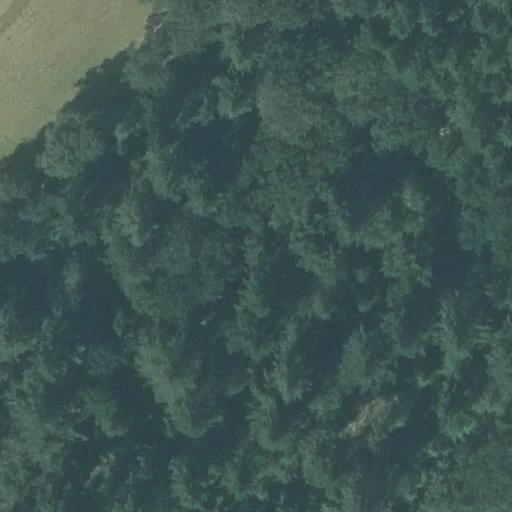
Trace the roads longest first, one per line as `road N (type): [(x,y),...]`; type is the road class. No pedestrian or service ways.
road 1 (track): [(229,0),(0,244)]
road 2 (track): [(511,193),(317,0)]
road 3 (track): [(511,412),(414,511)]
